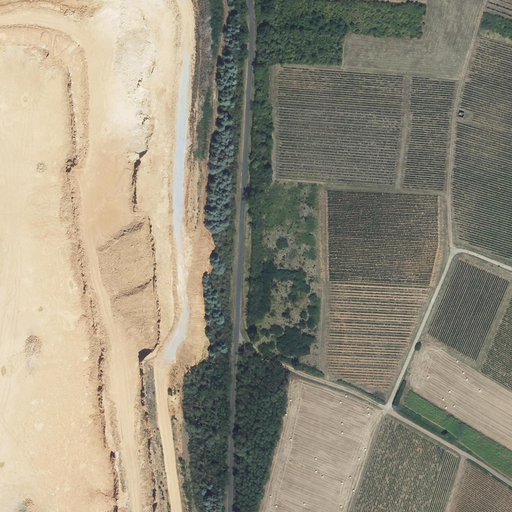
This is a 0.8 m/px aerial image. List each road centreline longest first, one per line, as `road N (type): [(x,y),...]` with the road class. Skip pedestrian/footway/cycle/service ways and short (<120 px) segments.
road 1 (unclassified): [(248,0),(229,511)]
road 2 (unclassified): [(511,269),(454,250),(388,410)]
road 3 (track): [(388,410),(267,358),(236,333)]
road 4 (unclassified): [(511,485),(388,410)]
